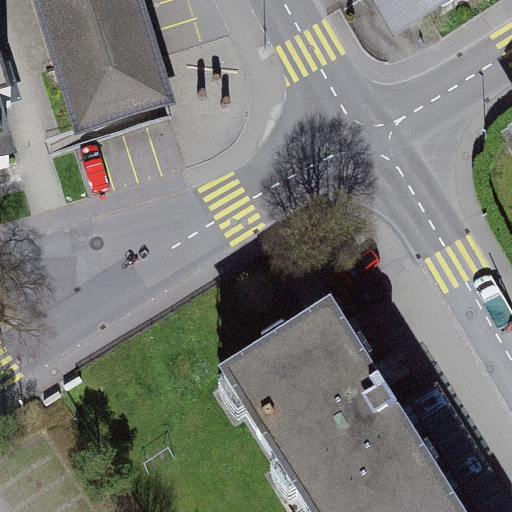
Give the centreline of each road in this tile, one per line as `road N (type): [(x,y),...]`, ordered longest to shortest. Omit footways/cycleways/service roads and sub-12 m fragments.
road 1 (residential): [(361,131),(511,367)]
road 2 (residential): [(130,268),(361,131)]
road 3 (unknown): [(97,250),(34,0)]
road 4 (residential): [(361,131),(511,45)]
road 5 (residential): [(0,348),(130,268)]
road 6 (residential): [(361,131),(291,0)]
road 7 (residential): [(130,268),(97,250),(0,259)]
